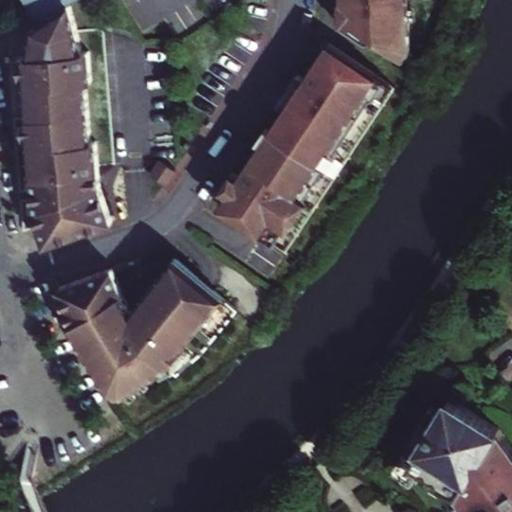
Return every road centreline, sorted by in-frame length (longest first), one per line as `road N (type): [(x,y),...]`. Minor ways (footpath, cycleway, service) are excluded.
road 1 (residential): [(1,273),(66,259),(167,218),(278,54),(291,0)]
road 2 (unknown): [(158,224),(142,35)]
